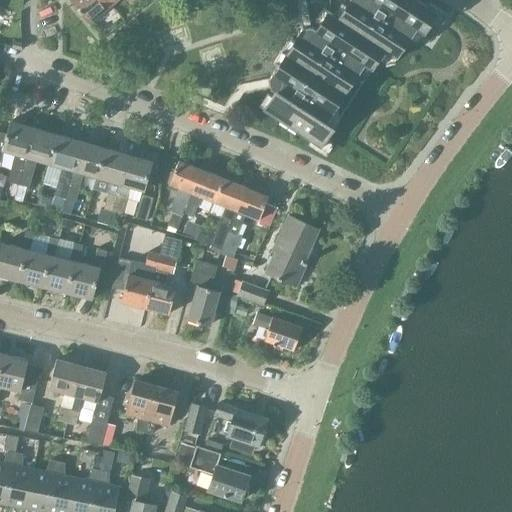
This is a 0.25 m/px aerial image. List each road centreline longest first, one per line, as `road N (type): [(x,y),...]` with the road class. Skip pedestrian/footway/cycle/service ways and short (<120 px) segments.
road 1 (residential): [(398,213),(0,52)]
road 2 (residential): [(0,313),(316,395)]
road 3 (residential): [(316,395),(398,213)]
road 4 (residential): [(398,213),(511,65)]
road 5 (residential): [(279,511),(316,395)]
